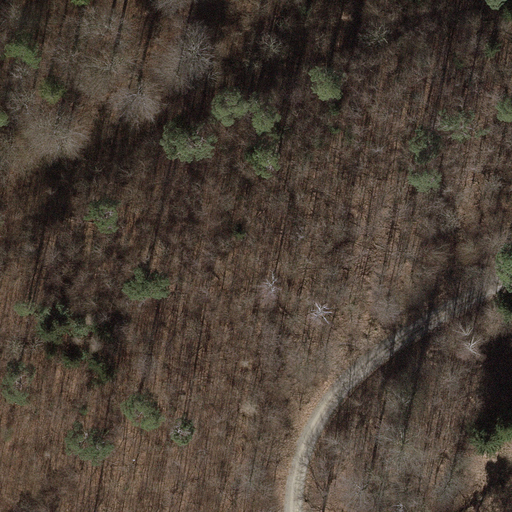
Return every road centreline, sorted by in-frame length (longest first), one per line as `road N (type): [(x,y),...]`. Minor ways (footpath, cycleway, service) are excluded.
road 1 (track): [(0,188),(301,57),(470,0)]
road 2 (track): [(511,275),(371,352),(338,385),(311,428),(291,483),(290,511)]
